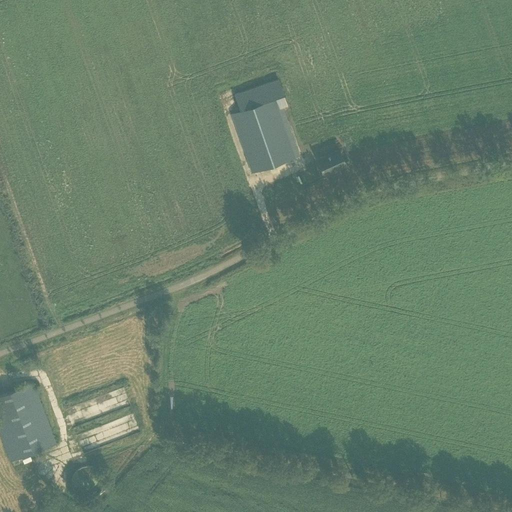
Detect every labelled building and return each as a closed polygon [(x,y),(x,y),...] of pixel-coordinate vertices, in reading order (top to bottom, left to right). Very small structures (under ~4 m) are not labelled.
[(240,111),(231,114),(252,174),(253,173),(253,172),(294,158),(277,108),(288,104),(279,79),(235,94),(240,111)] [(245,84),(247,89),(261,85),(259,80),(245,84)] [(324,175),(346,165),(338,150),(317,160),(324,175)] [(47,395),(38,399),(32,383),(0,395),(0,433),(10,460),(55,443),(43,410),(51,407),(47,395)] [(99,483),(91,466),(72,475),(80,492),(99,483)]
